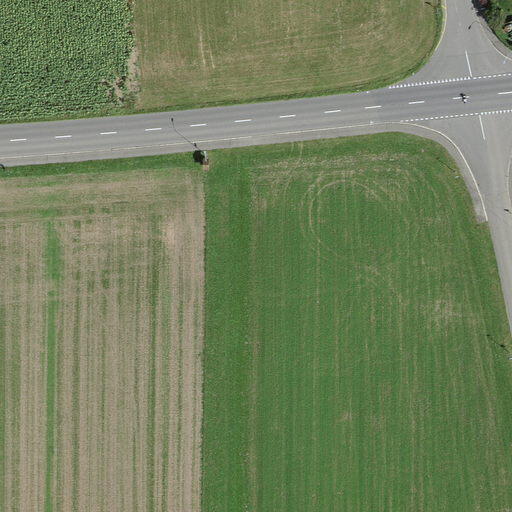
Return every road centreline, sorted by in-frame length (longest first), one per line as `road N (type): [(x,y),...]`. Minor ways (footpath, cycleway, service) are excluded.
road 1 (tertiary): [(0,143),(102,139),(473,96)]
road 2 (residential): [(511,283),(473,96)]
